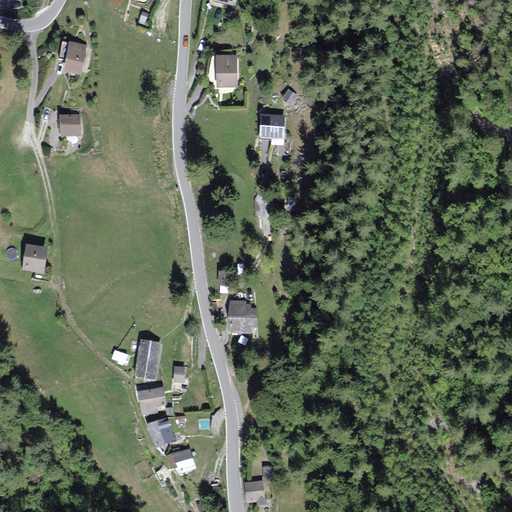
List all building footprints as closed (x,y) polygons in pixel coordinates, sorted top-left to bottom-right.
[(84,47),(70,45),(66,74),(80,76),(84,47)] [(235,57),(217,58),(218,88),(235,87),(235,57)] [(77,117),(60,117),(61,136),(78,136),(77,117)] [(282,117),(262,117),(262,138),(282,138),(282,117)] [(47,249),(28,247),(25,272),(44,274),(47,249)] [(244,306),(244,303),(230,303),(229,333),(248,333),(248,328),(253,328),(253,310),(248,310),(248,306),(244,306)] [(158,344),(141,342),(136,376),(154,378),(158,344)] [(175,364),(174,380),(186,380),(186,365),(175,364)] [(165,404),(162,388),(139,392),(143,414),(157,412),(156,405),(165,404)] [(160,427),(158,422),(148,426),(156,447),(174,440),(168,424),(160,427)] [(195,468),(187,449),(169,456),(177,476),(195,468)] [(264,466),(265,480),(275,480),(274,465),(264,466)] [(263,504),(261,482),(245,483),(247,502),(256,502),(257,505),(263,504)]
